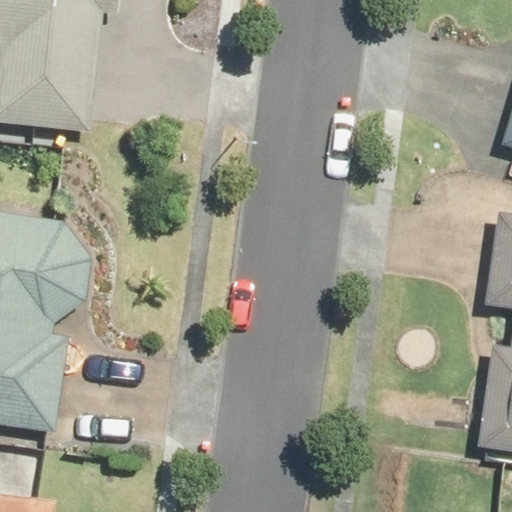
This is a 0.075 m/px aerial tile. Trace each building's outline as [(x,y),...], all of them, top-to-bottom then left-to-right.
[(0,0),(0,119),(79,128),(92,9),(106,10),(106,0),(0,0)] [(511,51),(486,141),(511,148),(511,51)] [(0,426),(43,432),(58,332),(42,330),(43,320),(71,298),(77,257),(51,219),(0,211),(0,426)] [(479,344),(462,446),(511,453),(511,219),(488,215),(474,303),(507,308),(501,348),(479,344)] [(0,511),(38,511),(40,498),(0,493),(0,511)]
